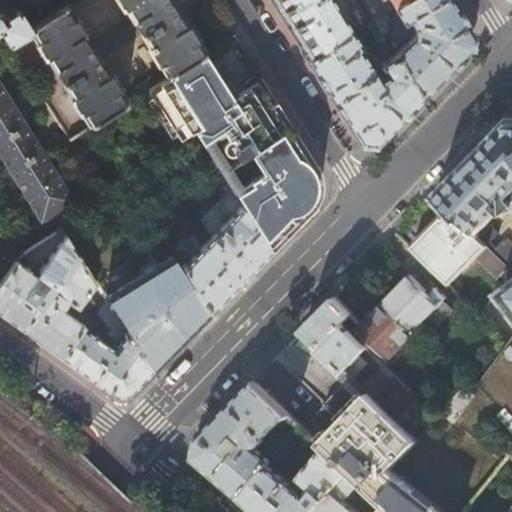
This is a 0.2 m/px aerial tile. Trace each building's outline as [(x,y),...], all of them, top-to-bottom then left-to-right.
[(30,27),(31,29),(90,123),(127,100),(100,58),(142,31),(149,44),(147,45),(149,49),(151,47),(159,60),(158,61),(160,64),(161,63),(168,75),(205,52),(171,0),(120,0),(130,14),(126,17),(130,24),(93,47),(66,4),(30,26),(30,27)] [(268,0),(307,60),(351,33),(330,0),(268,0)] [(360,0),(373,20),(379,16),(382,14),(372,0),(360,0)] [(463,23),(448,0),(405,0),(393,7),(402,22),(408,18),(413,27),(412,37),(394,54),(420,97),(455,61),(468,48),(469,32),(463,23)] [(0,30),(8,43),(31,29),(30,27),(30,26),(18,7),(5,15),(2,9),(0,9),(0,30)] [(389,32),(379,16),(373,20),(383,36),(389,32)] [(373,20),(364,25),(374,41),(383,36),(373,20)] [(228,182),(271,250),(301,218),(325,193),(326,178),(295,128),(293,128),(292,128),(291,128),(290,128),(289,128),(288,128),(287,128),(286,128),(285,128),(284,129),(269,106),(277,101),(234,33),(205,52),(168,75),(134,96),(164,146),(194,128),(228,182)] [(351,33),(307,60),(359,142),(374,144),(394,124),(420,97),(394,54),(380,63),(381,66),(379,68),(383,75),(377,80),(358,49),(361,48),(351,33)] [(0,82),(0,156),(38,218),(40,222),(73,202),(0,82)] [(293,128),(295,128),(277,101),(269,106),(284,129),(285,128),(286,128),(287,128),(288,128),(289,128),(290,128),(291,128),(292,128),(293,128)] [(511,119),(508,119),(479,149),(471,157),(434,195),(450,211),(507,265),(511,259),(511,246),(504,240),(498,246),(491,240),(498,233),(487,222),(503,206),(507,210),(511,205),(511,271),(507,269),(505,286),(496,293),(511,312),(511,119)] [(171,250),(210,312),(241,281),(271,250),(228,182),(223,187),(227,192),(201,219),(211,235),(201,245),(191,229),(171,250)] [(507,265),(450,211),(444,218),(441,216),(432,227),(429,225),(420,234),(422,236),(412,247),(449,283),(473,259),(476,263),(480,260),(498,277),(507,269),(507,265)] [(201,219),(191,229),(201,245),(211,235),(201,219)] [(0,312),(24,330),(78,254),(65,234),(36,274),(16,259),(0,281),(0,312)] [(144,268),(106,294),(107,296),(111,304),(121,322),(153,372),(181,342),(210,312),(171,250),(155,261),(144,268)] [(97,282),(78,254),(24,330),(62,358),(84,327),(86,325),(62,308),(65,306),(68,302),(68,300),(79,308),(97,282)] [(140,263),(144,268),(155,261),(151,256),(140,263)] [(410,274),(382,302),(412,332),(446,296),(434,286),(429,292),(410,274)] [(369,290),(358,279),(345,293),(356,304),(369,290)] [(107,296),(102,303),(104,308),(111,304),(107,296)] [(362,323),(334,296),(326,306),(302,330),(305,333),(350,376),(351,377),(365,362),(356,354),(365,345),(352,333),(356,329),(362,323)] [(382,302),(362,323),(356,329),(387,359),(413,332),(412,332),(382,302)] [(84,327),(62,358),(116,396),(133,393),(153,372),(121,322),(106,335),(110,340),(112,338),(120,344),(116,350),(84,327)] [(511,330),(412,435),(367,392),(364,396),(360,400),(341,420),(330,432),(319,443),(324,448),(347,470),(360,482),(367,489),(383,504),(376,511),(459,511),(501,460),(509,450),(511,452),(511,330)] [(365,378),(400,416),(416,402),(381,363),(365,378)] [(343,383),(360,400),(364,396),(367,392),(351,377),(350,376),(346,380),(343,383)] [(195,460),(240,498),(269,464),(273,459),(257,446),(260,445),(261,444),(262,442),(263,439),(287,413),(252,380),(224,409),(196,438),(195,460)] [(324,404),(341,420),(360,400),(343,383),(333,394),(324,404)] [(297,430),(292,437),(306,448),(311,442),(297,430)] [(256,511),(311,511),(347,470),(324,448),(300,478),(311,488),(305,494),(269,464),(240,498),(256,511)] [(361,511),(346,498),(360,482),(347,470),(311,511),(361,511)] [(511,511),(511,502),(502,511),(511,511)]
